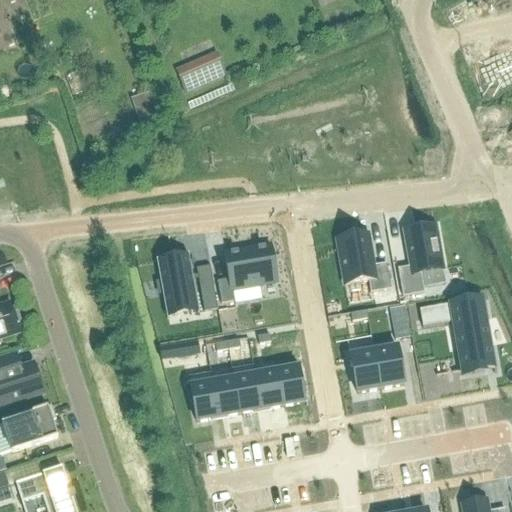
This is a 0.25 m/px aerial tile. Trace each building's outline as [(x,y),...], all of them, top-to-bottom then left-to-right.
[(216,59),(176,77),(185,98),(225,80),(216,59)] [(511,146),(511,144),(501,147),(508,170),(511,168),(511,146)] [(410,270),(397,272),(402,300),(424,296),(420,277),(443,273),(435,229),(403,235),(406,249),(405,249),(408,262),(410,270)] [(367,238),(337,243),(345,289),(368,284),(370,296),(390,292),(386,267),(372,269),(367,238)] [(228,283),(216,285),(220,307),(234,305),(231,293),(276,285),(270,249),(224,257),(228,283)] [(188,258),(156,263),(166,322),(168,322),(166,311),(195,306),(197,317),(199,316),(188,258)] [(203,315),(217,312),(213,292),(200,295),(203,315)] [(484,374),(483,371),(493,370),(481,302),(419,313),(422,331),(452,325),(465,335),(468,352),(457,354),(461,374),(472,372),(473,376),(484,374)] [(0,345),(2,342),(20,336),(17,329),(20,324),(18,316),(12,314),(10,306),(0,309),(0,345)] [(366,314),(350,317),(351,325),(367,322),(366,314)] [(269,338),(257,340),(258,348),(270,345),(269,338)] [(238,343),(226,345),(228,353),(240,351),(238,343)] [(226,345),(214,347),(216,355),(228,353),(226,345)] [(403,389),(399,367),(396,351),(375,355),(373,355),(380,393),(401,389),(403,389)] [(380,393),(373,355),(350,359),(356,397),(380,393)] [(0,410),(43,397),(33,366),(19,371),(15,358),(0,362),(0,410)] [(275,375),(282,410),(304,406),(297,366),(274,370),(275,375)] [(233,382),(239,418),(261,414),(254,378),(255,378),(253,369),(231,373),(232,382),(233,382)] [(255,378),(254,378),(261,414),(282,410),(275,375),(255,378)] [(196,426),(218,422),(215,406),(212,386),(211,377),(188,381),(190,390),(196,426)] [(212,386),(215,406),(218,422),(239,418),(233,382),(232,382),(212,386)] [(52,424),(55,422),(51,409),(1,425),(11,456),(57,441),(52,424)] [(74,511),(72,504),(75,503),(73,497),(70,498),(62,471),(15,486),(21,506),(42,499),(46,511),(74,511)] [(0,476),(0,492),(8,489),(4,476),(0,476)]
